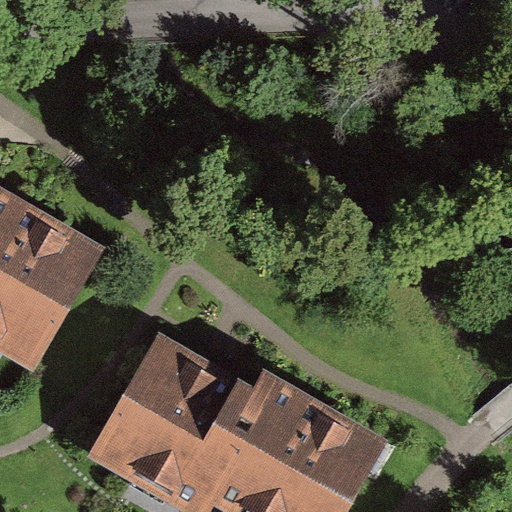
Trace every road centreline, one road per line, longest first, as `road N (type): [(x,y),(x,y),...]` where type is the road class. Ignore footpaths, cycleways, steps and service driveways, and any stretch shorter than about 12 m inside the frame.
road 1 (residential): [(394,0),(113,25),(0,11)]
road 2 (residential): [(511,195),(438,0)]
